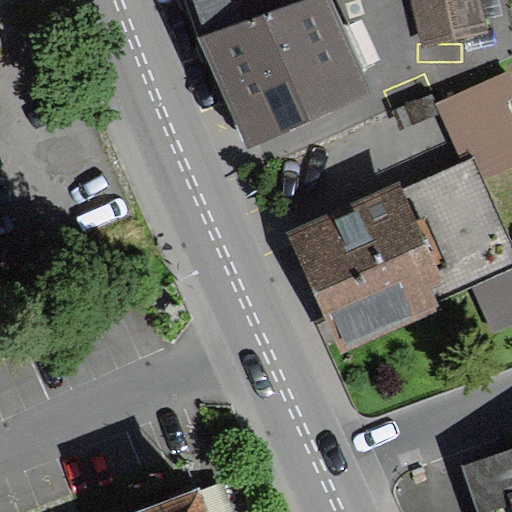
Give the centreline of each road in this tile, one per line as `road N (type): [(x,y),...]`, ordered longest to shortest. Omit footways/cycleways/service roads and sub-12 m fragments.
road 1 (secondary): [(116,0),(316,462)]
road 2 (unclassified): [(316,462),(511,394)]
